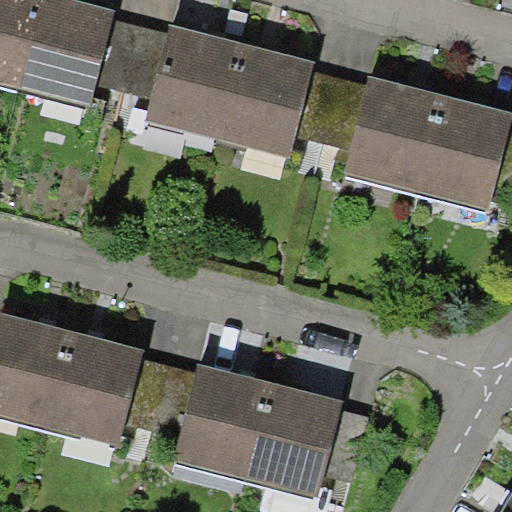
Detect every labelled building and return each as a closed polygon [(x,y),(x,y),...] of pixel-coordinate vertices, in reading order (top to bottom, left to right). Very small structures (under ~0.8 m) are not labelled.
[(114,13),(73,3),(60,0),(0,0),(0,77),(95,102),(114,13)] [(291,150),(313,66),(275,57),(202,38),(166,29),(144,113),(291,150)] [(492,202),(511,125),(511,117),(470,106),(401,89),(369,81),(348,165),(492,202)] [(0,407),(119,438),(142,350),(103,340),(34,322),(0,313),(0,407)] [(322,487),(345,399),(303,388),(236,371),(198,361),(175,449),(322,487)] [(511,511),(511,497),(503,511),(511,511)]
